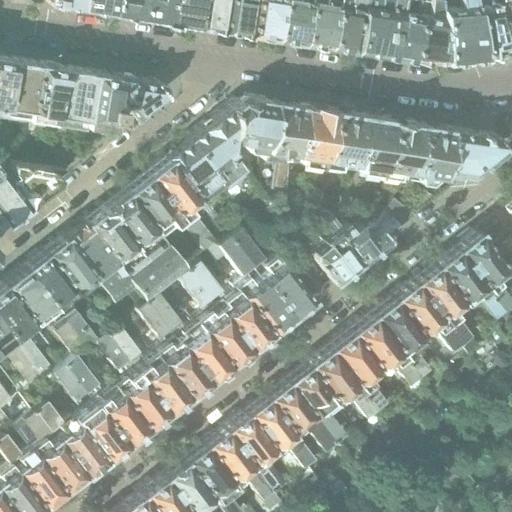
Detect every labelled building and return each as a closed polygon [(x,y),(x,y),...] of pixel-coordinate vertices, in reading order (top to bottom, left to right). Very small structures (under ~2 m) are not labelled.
[(128,11),(130,0),(100,0),(100,6),(127,11),(128,10),(128,11)] [(155,15),(157,0),(130,0),(128,11),(145,13),(145,14),(155,15)] [(183,19),(186,0),(157,0),(155,15),(165,17),(165,16),(166,16),(183,19)] [(210,24),(213,0),(186,0),(183,19),(183,20),(200,22),(200,23),(210,24)] [(239,28),(243,0),(213,0),(210,24),(227,26),(227,27),(236,28),(239,28)] [(265,33),(270,0),(243,0),(239,28),(253,31),(254,31),(263,33),(263,32),(265,33)] [(292,37),(298,0),(270,0),(265,33),(281,35),(280,35),(290,37),(292,37)] [(318,41),(324,0),(298,0),(292,37),(307,39),(307,40),(316,41),(318,41)] [(345,45),(352,0),(324,0),(318,41),(334,44),(343,45),(345,45)] [(372,50),(380,0),(352,0),(345,45),(372,50)] [(399,53),(405,0),(380,0),(372,50),(398,54),(399,53)] [(433,55),(428,0),(405,0),(399,53),(417,55),(417,54),(433,55)] [(473,51),(465,0),(428,0),(433,55),(432,55),(453,54),(453,53),(472,51),(473,51)] [(506,43),(494,0),(465,0),(473,51),(491,48),(491,47),(506,43)] [(511,0),(494,0),(506,43),(506,44),(511,41),(511,0)] [(21,119),(30,60),(21,60),(21,59),(12,57),(12,58),(2,56),(2,57),(0,70),(0,114),(20,117),(19,119),(21,119)] [(49,122),(58,65),(49,63),(39,61),(39,62),(30,60),(21,119),(19,131),(24,131),(25,125),(27,125),(27,120),(34,121),(34,119),(49,122)] [(78,122),(86,70),(76,68),(77,68),(67,66),(67,67),(58,65),(49,122),(47,136),(51,136),(54,123),(77,126),(78,122)] [(105,126),(109,102),(113,74),(104,73),(104,72),(86,70),(78,122),(105,126)] [(129,116),(159,93),(158,93),(159,92),(160,85),(156,80),(150,79),(149,80),(148,79),(148,80),(130,77),(130,76),(113,74),(109,102),(118,104),(129,116)] [(256,151),(264,98),(243,94),(242,99),(233,97),(224,104),(225,104),(223,105),(219,134),(221,136),(240,139),(239,144),(243,149),(256,151)] [(284,160),(294,102),(264,98),(256,151),(255,155),(272,158),(267,188),(283,195),(285,160),(284,160)] [(314,164),(323,107),(305,104),(294,102),(284,160),(285,160),(314,164)] [(231,156),(220,140),(221,136),(219,134),(223,105),(209,116),(196,125),(197,126),(181,138),(216,182),(217,181),(222,187),(226,189),(243,176),(242,172),(237,165),(231,156)] [(344,169),(352,112),(323,107),(314,164),(344,169)] [(373,173),(383,116),(352,112),(344,169),(373,173)] [(403,174),(411,121),(401,119),(383,116),(373,173),(392,177),(393,172),(403,174)] [(434,173),(441,126),(411,121),(403,174),(402,178),(424,181),(434,173)] [(463,173),(497,147),(497,146),(498,139),(494,134),(487,133),(486,133),(479,132),(479,131),(469,129),(469,130),(442,125),(442,126),(441,126),(434,173),(452,176),(453,172),(463,173)] [(216,182),(181,138),(167,148),(160,153),(159,154),(193,198),(208,216),(212,213),(198,196),(216,182)] [(184,205),(193,198),(159,154),(139,170),(174,213),(181,208),(185,214),(178,219),(201,249),(212,240),(211,239),(184,205)] [(48,178),(49,172),(57,166),(53,164),(55,157),(43,155),(41,162),(0,156),(0,178),(18,201),(33,189),(33,190),(48,178)] [(192,255),(201,249),(178,219),(172,225),(167,219),(174,213),(139,170),(118,186),(158,234),(180,264),(192,255)] [(18,202),(18,201),(0,178),(0,215),(10,207),(11,207),(18,202)] [(180,264),(158,234),(118,186),(76,218),(139,296),(150,288),(169,273),(180,264)] [(414,209),(431,197),(420,190),(412,206),(414,209)] [(511,221),(511,195),(500,205),(511,221)] [(332,209),(335,198),(329,196),(325,207),(332,209)] [(345,211),(347,198),(336,196),(335,198),(332,209),(345,211)] [(389,197),(382,206),(380,209),(397,223),(397,224),(409,214),(408,212),(389,197)] [(376,216),(380,209),(382,206),(364,203),(362,214),(376,216)] [(362,231),(352,218),(344,225),(338,217),(338,211),(332,210),(327,214),(322,208),(308,205),(307,214),(320,231),(318,233),(327,226),(352,258),(380,236),(397,223),(380,209),(376,216),(371,224),(362,231)] [(139,296),(76,218),(70,223),(57,233),(56,234),(85,272),(107,300),(112,296),(122,309),(128,304),(139,296)] [(233,223),(220,233),(247,269),(281,312),(301,297),(274,259),(276,258),(269,250),(259,257),(233,223)] [(352,258),(327,226),(318,233),(315,236),(317,239),(303,250),(324,279),(352,258)] [(483,269),(496,259),(487,246),(470,228),(449,244),(498,308),(507,300),(483,269)] [(281,312),(247,269),(220,233),(211,239),(212,240),(201,249),(205,254),(216,246),(238,275),(226,284),(228,287),(260,328),(261,327),(262,327),(281,312)] [(85,272),(56,234),(36,249),(66,287),(85,272)] [(324,279),(303,250),(305,242),(297,242),(276,258),(274,259),(301,297),(314,287),(324,279)] [(498,308),(449,244),(429,260),(453,293),(464,284),(488,315),(498,308)] [(86,328),(58,293),(66,287),(36,249),(16,264),(44,300),(48,297),(52,301),(48,305),(77,343),(87,336),(98,327),(94,322),(86,328)] [(260,328),(228,287),(220,293),(192,255),(180,264),(203,294),(209,289),(216,297),(209,302),(241,343),(260,328)] [(511,259),(502,267),(511,280),(511,259)] [(466,332),(442,301),(453,293),(429,260),(407,277),(455,340),(462,349),(465,353),(475,345),(472,341),(466,332)] [(77,343),(48,305),(44,308),(40,304),(44,300),(16,264),(0,276),(0,285),(28,322),(36,316),(62,348),(54,354),(57,358),(68,350),(77,343)] [(241,343),(209,302),(202,307),(196,299),(203,294),(180,264),(169,273),(198,309),(188,317),(220,359),(227,353),(228,354),(234,349),(233,349),(241,343)] [(455,340),(407,277),(385,293),(410,325),(420,318),(444,349),(455,340)] [(18,330),(28,322),(0,285),(0,329),(36,375),(47,366),(18,330)] [(220,359),(188,317),(179,324),(150,288),(139,296),(161,325),(168,333),(200,375),(207,369),(213,365),(213,364),(220,359)] [(404,342),(416,332),(410,325),(385,293),(363,310),(412,373),(422,365),(404,342)] [(200,375),(168,333),(162,338),(155,330),(161,325),(139,296),(128,304),(156,341),(147,348),(179,390),(200,375)] [(412,373),(363,310),(342,327),(372,365),(382,357),(401,382),(412,373)] [(179,391),(179,390),(147,348),(138,355),(109,318),(98,327),(126,364),(158,406),(159,407),(179,391)] [(502,337),(494,326),(484,334),(492,344),(502,337)] [(158,406),(126,364),(98,327),(87,336),(115,372),(105,380),(138,422),(158,406)] [(360,374),(372,365),(342,327),(320,344),(369,406),(377,416),(381,412),(373,403),(379,398),(360,374)] [(36,375),(0,329),(0,351),(24,384),(36,375)] [(369,406),(320,344),(299,360),(328,399),(340,390),(359,414),(369,406)] [(138,422),(105,380),(96,387),(68,350),(57,358),(79,387),(86,382),(92,391),(85,396),(118,438),(138,422)] [(508,364),(501,355),(494,361),(501,370),(508,364)] [(118,438),(85,396),(78,401),(71,393),(79,387),(57,358),(47,366),(36,375),(43,386),(53,378),(74,405),(65,412),(97,454),(118,438)] [(319,406),(328,399),(299,360),(286,370),(278,376),(305,409),(311,404),(314,410),(309,414),(327,438),(337,430),(319,406)] [(511,372),(509,369),(499,377),(511,393),(511,372)] [(302,419),(298,414),(305,409),(278,376),(271,382),(258,392),(288,431),(296,424),(314,448),(318,445),(326,456),(335,449),(327,438),(309,414),(302,419)] [(465,397),(478,387),(473,380),(460,390),(465,397)] [(306,454),(288,431),(258,392),(237,408),(268,449),(278,441),(282,448),(273,455),(303,495),(318,483),(313,476),(320,471),(306,454)] [(76,470),(27,407),(21,399),(16,403),(10,396),(8,398),(0,403),(0,413),(23,443),(55,485),(76,470)] [(97,454),(65,412),(56,418),(40,397),(27,407),(76,470),(97,454)] [(450,411),(446,406),(441,411),(444,415),(450,411)] [(268,449),(237,408),(217,423),(265,486),(275,478),(276,477),(260,455),(268,449)] [(396,425),(385,411),(378,417),(389,431),(396,425)] [(265,486),(217,423),(196,439),(196,440),(227,480),(234,488),(242,481),(243,480),(254,494),(265,486)] [(55,485),(23,443),(14,450),(0,431),(0,454),(35,501),(55,485)] [(227,480),(196,440),(175,456),(205,495),(218,511),(230,511),(234,509),(218,487),(227,480)] [(384,456),(376,447),(371,451),(378,461),(384,456)] [(20,511),(35,501),(0,454),(0,456),(2,459),(0,460),(0,498),(10,511),(20,511)] [(205,495),(175,456),(168,461),(162,466),(154,472),(185,511),(204,511),(196,502),(205,495)] [(185,511),(154,472),(147,478),(146,477),(140,482),(141,482),(132,489),(150,511),(185,511)] [(278,503),(275,499),(265,486),(254,494),(267,511),(278,503)] [(359,495),(352,487),(344,494),(351,502),(359,495)] [(150,511),(132,489),(120,498),(120,497),(119,498),(119,499),(111,505),(117,511),(150,511)] [(10,511),(0,498),(0,511),(10,511)] [(511,511),(511,504),(511,502),(497,511),(511,511)]
